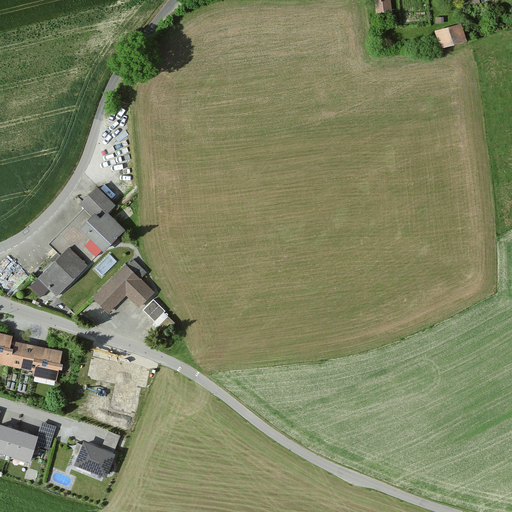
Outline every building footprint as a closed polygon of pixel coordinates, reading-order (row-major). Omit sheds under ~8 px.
[(388,0),(373,0),(375,13),(390,11),(388,0)] [(457,24),(432,32),(437,50),(463,43),(457,24)] [(76,204),(81,210),(56,236),(47,245),(58,256),(27,287),(39,300),(48,291),(55,298),(122,233),(104,215),(112,207),(93,187),(76,204)] [(96,265),(104,274),(118,260),(110,252),(96,265)] [(124,268),(122,266),(90,299),(107,315),(124,297),(137,309),(153,292),(138,279),(144,273),(131,261),(124,268)] [(164,312),(153,301),(142,313),(153,324),(164,312)] [(0,366),(18,370),(23,345),(8,343),(9,337),(0,335),(0,366)] [(23,345),(18,370),(29,372),(29,377),(56,382),(61,352),(23,345)] [(42,420),(36,443),(51,446),(56,423),(42,420)] [(34,433),(0,423),(0,447),(27,456),(34,433)] [(99,450),(78,442),(70,467),(102,478),(110,455),(111,456),(118,438),(105,433),(99,450)]
